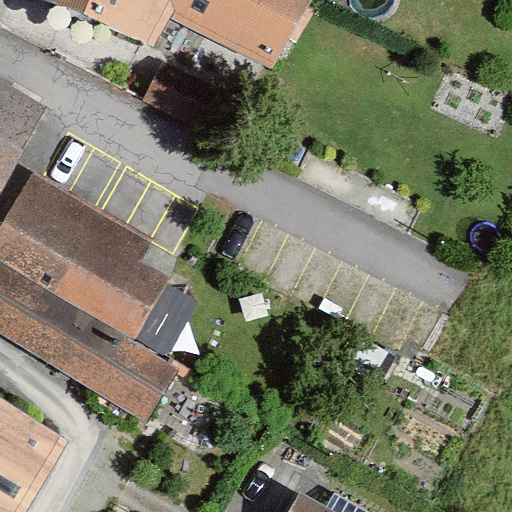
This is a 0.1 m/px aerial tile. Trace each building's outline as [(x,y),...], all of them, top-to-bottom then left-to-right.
[(314,0),(2,0),(134,57),(143,29),(261,79),(318,2),(314,0)] [(0,154),(22,117),(0,105),(0,154)] [(32,177),(0,232),(0,265),(134,353),(180,267),(32,177)] [(0,271),(0,347),(148,434),(177,380),(134,353),(85,322),(0,271)] [(0,511),(3,511),(42,451),(0,424),(0,511)] [(320,511),(300,500),(293,511),(320,511)]
